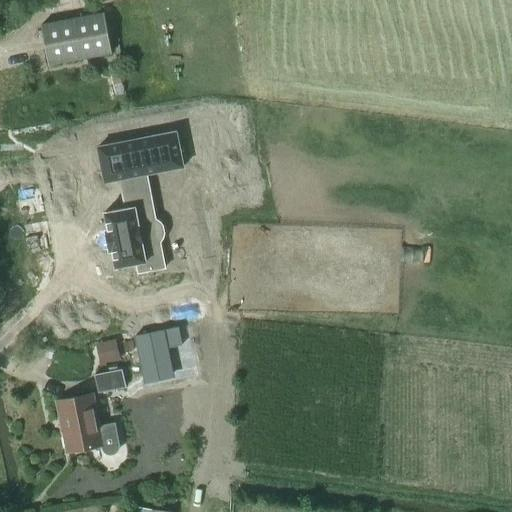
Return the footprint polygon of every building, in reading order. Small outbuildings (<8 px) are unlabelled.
[(48,65),(111,53),(104,14),(41,25),(48,65)] [(107,229),(104,230),(108,250),(111,250),(115,268),(136,264),(138,273),(166,268),(161,241),(164,237),(164,234),(164,230),(163,226),(160,223),(156,220),(146,174),(184,166),(177,130),(98,147),(105,183),(120,180),(126,208),(103,212),(107,229)] [(179,327),(135,336),(144,380),(174,373),(169,348),(182,345),(179,327)] [(100,364),(121,360),(116,339),(95,344),(100,364)] [(94,375),(98,393),(125,387),(121,369),(94,375)] [(114,423),(98,426),(92,394),(57,401),(67,452),(102,445),(104,452),(106,454),(109,454),(113,454),(116,452),(118,449),(118,446),(114,423)]
